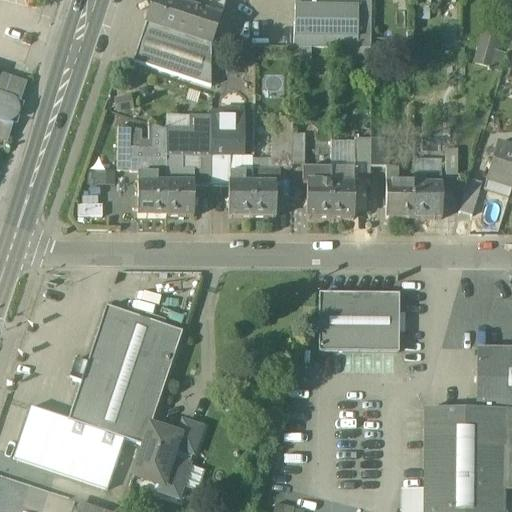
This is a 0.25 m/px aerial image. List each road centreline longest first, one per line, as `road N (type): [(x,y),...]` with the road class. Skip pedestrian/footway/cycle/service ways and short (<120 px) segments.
road 1 (residential): [(11,250),(511,257)]
road 2 (primary): [(11,250),(94,0)]
